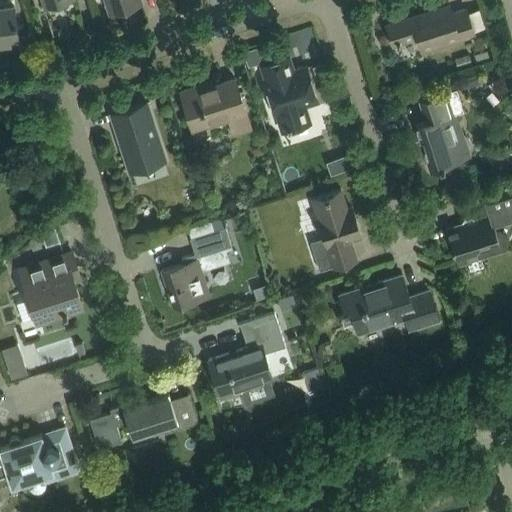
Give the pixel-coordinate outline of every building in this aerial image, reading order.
[(141,0),(104,0),(108,12),(142,1),(141,0)] [(421,50),(473,33),(465,7),(451,12),(448,4),(385,24),(392,44),(417,36),(421,50)] [(0,44),(17,43),(13,5),(0,6),(0,44)] [(487,47),(474,51),(476,61),(489,57),(487,47)] [(457,66),(471,62),(468,53),(454,57),(457,66)] [(263,78),(269,97),(275,114),(276,114),(281,130),(310,121),(304,104),(317,100),(305,64),(293,68),(289,55),(260,64),(264,78),(263,78)] [(191,127),(226,116),(244,110),(234,77),(201,88),(200,84),(180,90),(191,127)] [(466,135),(463,133),(458,119),(465,117),(458,94),(448,97),(446,91),(419,99),(425,120),(415,124),(420,139),(414,141),(419,157),(425,155),(429,169),(443,165),(443,163),(470,154),(469,152),(470,149),(471,146),(471,143),(470,140),(468,138),(466,135)] [(111,112),(129,170),(164,158),(145,101),(111,112)] [(346,207),(340,188),(311,197),(324,235),(309,240),(319,269),(333,264),(333,266),(355,258),(348,237),(360,234),(351,205),(346,207)] [(461,257),(462,261),(482,254),(481,251),(503,244),(511,226),(511,195),(493,201),(483,221),(465,212),(461,220),(461,222),(446,227),(457,259),(461,257)] [(59,240),(54,223),(39,228),(45,245),(59,240)] [(161,268),(172,304),(208,293),(200,267),(204,266),(212,250),(231,244),(225,225),(189,236),(194,252),(181,256),(182,261),(161,268)] [(71,250),(19,267),(36,318),(81,303),(73,278),(79,276),(71,250)] [(401,273),(339,293),(346,314),(351,312),(357,331),(405,316),(408,327),(438,318),(428,289),(408,296),(401,273)] [(292,293),(277,298),(281,309),(295,304),(292,293)] [(207,358),(220,398),(239,391),(239,388),(272,378),(261,343),(282,337),(274,310),(239,321),(247,345),(207,358)] [(81,341),(75,342),(78,352),(84,350),(81,341)] [(17,343),(2,348),(11,376),(26,371),(17,343)] [(168,392),(122,407),(121,403),(108,407),(109,411),(89,417),(99,447),(122,440),(116,423),(119,422),(118,419),(125,417),(132,436),(162,427),(163,431),(198,420),(188,391),(169,397),(168,392)] [(64,425),(30,436),(20,439),(20,438),(19,437),(18,436),(16,435),(15,435),(13,435),(12,435),(10,436),(10,437),(9,438),(9,439),(8,440),(8,441),(8,442),(9,443),(0,446),(0,450),(2,458),(0,458),(0,475),(7,473),(11,484),(26,479),(28,486),(29,487),(30,488),(32,490),(33,490),(35,491),(37,491),(39,491),(40,490),(42,489),(43,488),(44,486),(45,484),(45,482),(45,481),(45,480),(79,469),(64,425)]
